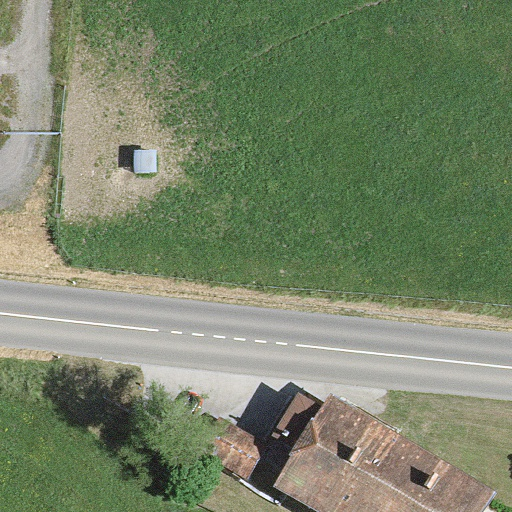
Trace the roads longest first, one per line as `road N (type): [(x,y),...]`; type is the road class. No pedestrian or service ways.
road 1 (primary): [(511,372),(0,317)]
road 2 (track): [(43,0),(24,137),(0,183)]
